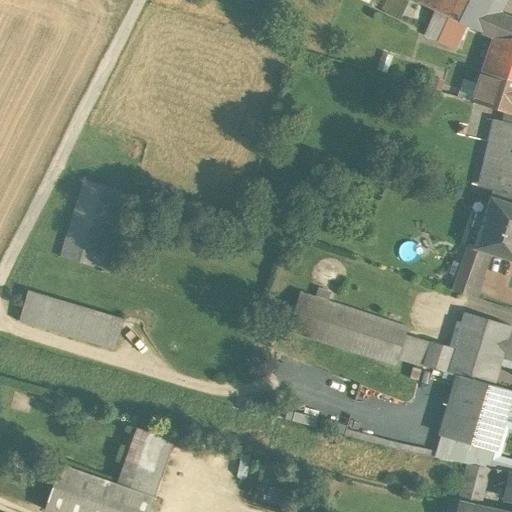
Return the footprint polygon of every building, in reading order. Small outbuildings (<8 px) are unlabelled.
[(386,3),(378,0),(364,0),(361,9),(380,17),(386,3)] [(408,0),(434,12),(439,0),(408,0)] [(439,0),(434,12),(477,32),(488,13),(489,10),(494,0),(439,0)] [(511,20),(489,10),(488,13),(477,32),(491,38),(493,39),(511,40),(511,20)] [(511,40),(493,39),(491,38),(473,104),(505,114),(511,116),(511,40)] [(511,116),(505,114),(487,189),(511,195),(511,116)] [(86,182),(61,258),(114,275),(119,260),(103,255),(123,194),(86,182)] [(511,206),(491,200),(485,220),(476,217),(472,228),(481,230),(475,250),(511,262),(511,206)] [(484,260),(466,254),(460,274),(477,280),(484,260)] [(477,280),(460,274),(454,293),(471,299),(477,280)] [(122,320),(26,292),(17,323),(114,350),(122,320)] [(408,330),(300,294),(296,307),(292,319),(287,332),(395,368),(408,330)] [(296,307),(284,303),(280,315),(292,319),(296,307)] [(509,328),(464,314),(461,326),(457,325),(453,338),(457,339),(453,351),(446,373),(453,376),(491,387),(499,359),(507,336),(509,328)] [(511,337),(507,336),(499,359),(511,363),(511,337)] [(453,351),(431,344),(424,366),(446,373),(453,351)] [(323,385),(328,367),(307,360),(301,378),(323,385)] [(511,393),(511,394),(453,376),(435,435),(443,437),(473,446),(496,452),(505,420),(511,422),(511,393)] [(172,443),(135,430),(122,467),(159,480),(172,443)] [(473,446),(443,437),(437,458),(468,465),(473,446)] [(115,485),(59,465),(43,511),(45,511),(147,511),(148,510),(152,499),(115,485)] [(474,467),(468,465),(460,492),(472,497),(473,494),(479,468),(474,467)] [(159,480),(122,467),(115,485),(152,499),(159,480)] [(490,471),(479,468),(473,494),(493,496),(498,473),(490,471)] [(493,496),(473,494),(472,497),(470,505),(475,506),(486,508),(485,510),(489,510),(493,496)] [(152,499),(148,510),(154,511),(158,501),(152,499)] [(470,505),(460,503),(457,511),(473,511),(475,506),(470,505)]
